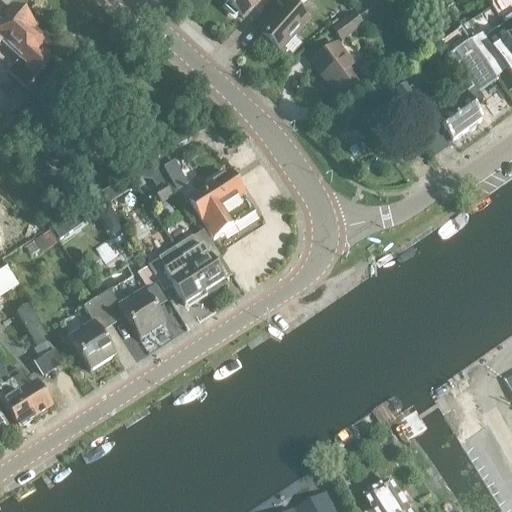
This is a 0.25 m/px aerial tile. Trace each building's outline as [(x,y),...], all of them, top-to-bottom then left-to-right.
[(258,0),(271,0),(274,2),(275,0),(223,0),(222,3),(241,20),(258,0)] [(275,0),(274,2),(283,10),(259,36),(279,54),(308,22),(294,10),(303,0),(275,0)] [(340,43),(362,27),(395,4),(392,0),(375,0),(353,15),(332,31),(340,43)] [(511,0),(485,0),(492,10),(511,37),(511,0)] [(22,59),(19,62),(8,74),(24,89),(48,63),(39,55),(47,46),(30,31),(34,27),(13,8),(0,22),(0,44),(3,42),(22,59)] [(511,37),(492,10),(461,31),(489,70),(500,63),(511,79),(511,37)] [(3,44),(0,47),(0,61),(9,70),(19,58),(3,44)] [(339,103),(365,85),(338,47),(312,65),(339,103)] [(480,122),(471,110),(482,102),(478,97),(495,85),(472,52),(454,64),(475,94),(465,101),(437,121),(452,143),(480,122)] [(379,134),(403,116),(408,122),(422,112),(406,90),(362,121),(371,134),(376,130),(379,134)] [(42,102),(46,106),(53,99),(46,93),(42,97),(42,102)] [(31,118),(23,111),(10,125),(18,133),(31,118)] [(185,179),(176,185),(177,186),(172,190),(177,198),(191,187),(208,175),(202,166),(185,179)] [(229,175),(214,185),(189,201),(202,223),(201,224),(212,241),(255,213),(229,175)] [(176,250),(183,261),(204,295),(223,283),(212,265),(221,259),(204,232),(176,250)] [(147,268),(153,277),(164,295),(173,289),(185,307),(204,295),(183,261),(166,272),(160,261),(147,268)] [(165,327),(155,312),(167,305),(156,288),(145,296),(127,268),(90,292),(96,302),(110,323),(122,315),(140,343),(165,327)] [(23,298),(17,289),(19,288),(7,269),(0,272),(0,299),(10,293),(15,302),(23,298)] [(147,292),(157,286),(147,270),(137,276),(147,292)] [(81,302),(85,309),(83,310),(93,325),(69,341),(91,375),(115,359),(97,331),(110,323),(96,302),(94,303),(92,301),(90,302),(88,297),(81,302)] [(19,310),(36,347),(49,341),(32,304),(19,310)] [(63,367),(54,352),(33,366),(43,380),(63,367)] [(36,420),(12,384),(3,369),(2,369),(1,370),(0,369),(0,410),(4,408),(18,431),(36,420)] [(29,390),(22,378),(12,384),(36,420),(53,409),(38,384),(29,390)] [(0,442),(6,439),(3,434),(9,431),(0,415),(0,442)] [(456,500),(469,492),(429,428),(414,438),(456,500)] [(372,496),(367,500),(374,511),(408,511),(409,510),(402,499),(401,500),(391,484),(386,488),(383,484),(370,492),(372,496)] [(293,511),(334,511),(325,495),(295,511),(293,511),(294,511),(293,511)]
